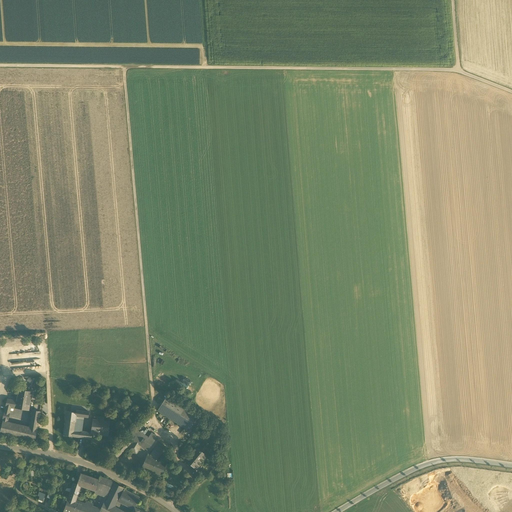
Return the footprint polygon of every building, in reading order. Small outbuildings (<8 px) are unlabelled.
[(15,408),(28,410),(31,392),(18,390),(16,401),(15,408)] [(187,430),(197,416),(176,403),(167,397),(157,411),(187,430)] [(10,407),(15,408),(16,401),(7,399),(6,406),(10,407)] [(32,410),(30,422),(38,424),(40,412),(32,410)] [(66,412),(65,420),(75,422),(76,416),(76,413),(66,412)] [(81,432),(83,417),(76,416),(75,422),(74,432),(81,432)] [(97,417),(96,420),(93,419),(91,434),(92,434),(108,436),(110,422),(103,421),(104,418),(97,417)] [(74,432),(75,422),(65,420),(63,435),(80,438),(81,432),(74,432)] [(0,434),(35,442),(37,427),(29,427),(7,422),(3,421),(0,432),(0,434)] [(147,450),(154,441),(148,438),(135,430),(128,438),(133,441),(142,446),(147,450)] [(152,433),(148,438),(154,441),(158,437),(152,433)] [(115,460),(126,449),(133,441),(128,438),(111,456),(115,460)] [(142,446),(133,441),(126,449),(136,455),(142,446)] [(187,451),(191,454),(195,449),(197,447),(193,443),(187,451)] [(149,456),(157,460),(165,448),(158,444),(157,444),(149,456)] [(186,460),(196,469),(205,458),(201,455),(195,449),(191,454),(186,460)] [(148,471),(160,476),(166,464),(157,460),(149,456),(148,455),(141,471),(147,473),(148,471)] [(138,472),(117,462),(114,467),(138,477),(140,472),(138,472)] [(9,474),(12,476),(13,473),(15,474),(16,471),(14,470),(15,467),(11,466),(11,469),(8,468),(7,471),(9,472),(9,474)] [(81,486),(95,491),(98,483),(99,480),(81,474),(77,483),(77,485),(81,486)] [(99,480),(98,483),(107,486),(102,497),(100,501),(97,509),(99,510),(100,510),(104,502),(112,483),(113,481),(100,477),(99,480)] [(68,499),(75,502),(77,497),(78,493),(81,486),(77,485),(77,483),(74,481),(68,499)] [(100,496),(102,497),(107,486),(98,483),(95,491),(95,492),(94,494),(100,496)] [(112,483),(104,502),(114,508),(117,502),(124,490),(125,489),(112,483)] [(117,502),(133,510),(135,507),(139,498),(124,490),(117,502)] [(68,499),(64,510),(63,511),(71,511),(75,502),(68,499)] [(98,511),(99,510),(97,509),(92,507),(85,505),(75,502),(71,511),(98,511)] [(121,511),(114,508),(104,502),(100,510),(100,511),(101,511),(121,511)]
